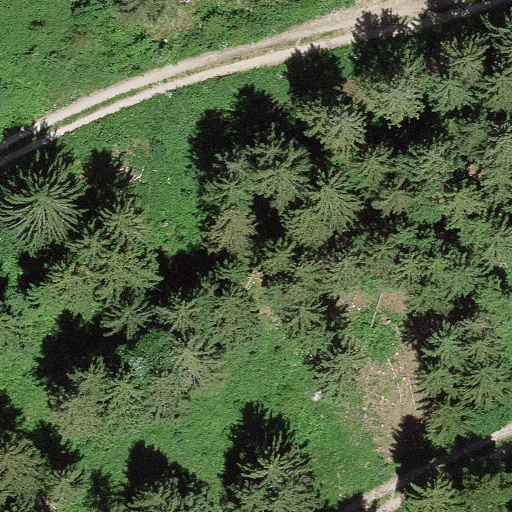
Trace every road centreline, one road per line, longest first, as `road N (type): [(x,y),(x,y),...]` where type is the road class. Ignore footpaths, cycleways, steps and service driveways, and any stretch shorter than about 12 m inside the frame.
road 1 (track): [(0,157),(226,61),(511,2)]
road 2 (track): [(373,511),(511,445)]
